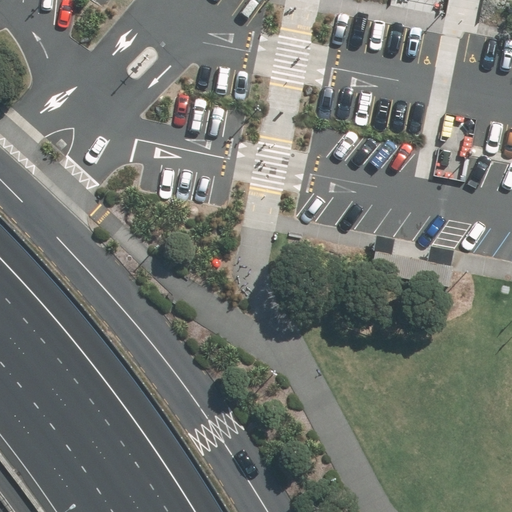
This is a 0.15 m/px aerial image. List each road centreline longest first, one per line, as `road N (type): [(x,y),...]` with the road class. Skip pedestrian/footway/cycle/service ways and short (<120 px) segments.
road 1 (residential): [(0,177),(155,344),(268,511)]
road 2 (motorway): [(0,362),(111,511)]
